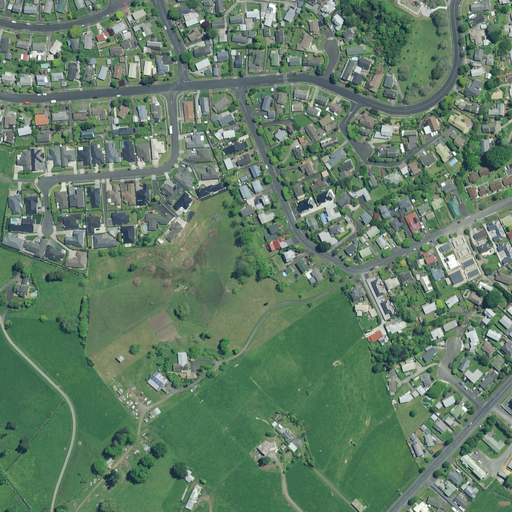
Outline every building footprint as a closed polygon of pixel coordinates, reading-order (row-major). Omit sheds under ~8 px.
[(22,0),(16,0),(16,5),(14,5),(14,12),(21,12),(22,0)] [(64,0),(60,0),(57,11),(64,14),(68,1),(65,0),(64,0)] [(73,0),(75,4),(78,10),(85,7),(81,0),(73,0)] [(223,6),(222,0),(215,1),(217,13),(224,12),(224,6),(223,6)] [(337,5),(332,0),(330,0),(327,3),(328,4),(321,10),(324,13),(322,15),(326,19),(330,15),(329,14),(333,10),(332,9),(337,5)] [(491,9),(490,0),(482,1),(482,3),(471,5),(472,8),(471,8),(472,12),(491,9)] [(43,6),(41,11),(44,12),(51,14),(53,3),(46,1),(45,6),(43,6)] [(191,12),(190,6),(183,8),(182,6),(178,8),(180,16),(191,12)] [(296,11),(290,8),(284,19),(290,22),(296,11)] [(146,15),(143,9),(133,14),(136,20),(146,15)] [(257,11),(257,9),(255,9),(255,11),(247,12),(247,18),(256,17),(256,19),(260,19),(259,11),(257,11)] [(275,11),(268,9),(265,18),(266,18),(265,25),(271,27),(275,11)] [(199,17),(197,12),(192,14),(191,13),(184,16),(188,27),(200,23),(197,17),(199,17)] [(343,18),(338,14),(332,20),(338,25),(335,28),(339,32),(343,28),(340,26),(347,19),(344,17),(343,18)] [(483,22),(484,22),(485,22),(485,21),(486,21),(486,20),(482,14),(474,19),(475,21),(470,23),(472,27),(483,22)] [(243,23),(242,16),(230,17),(231,24),(243,23)] [(319,34),(318,21),(309,21),(310,32),(314,31),(314,35),(319,34)] [(126,29),(123,22),(116,25),(116,26),(112,28),(115,34),(126,29)] [(145,25),(144,23),(133,27),(135,32),(140,30),(139,28),(142,27),(146,36),(152,34),(150,28),(153,27),(151,23),(145,25)] [(202,36),(198,28),(194,30),(195,32),(189,36),(192,42),(202,36)] [(355,34),(352,28),(343,32),(346,38),(344,39),(346,44),(353,41),(351,37),(353,36),(353,35),(355,34)] [(111,35),(107,30),(101,35),(96,36),(98,42),(105,40),(111,35)] [(132,37),(130,32),(121,36),(123,41),(132,37)] [(483,44),(481,32),(470,33),(471,40),(475,39),(476,45),(483,44)] [(314,38),(307,33),(303,38),(304,38),(300,45),(298,44),(297,50),(305,51),(305,49),(307,50),(314,38)] [(247,37),(234,35),(232,41),(246,44),(247,37)] [(93,37),(82,36),(81,42),(85,43),(84,49),(91,49),(93,37)] [(10,38),(3,37),(1,52),(8,53),(10,38)] [(158,37),(155,37),(155,38),(152,38),(152,42),(148,41),(147,47),(144,47),(144,53),(151,53),(151,49),(161,50),(162,40),(158,40),(158,37)] [(79,50),(76,38),(68,41),(69,45),(71,44),(73,51),(79,50)] [(30,43),(18,40),(16,47),(28,50),(30,43)] [(62,44),(56,40),(50,52),(57,56),(61,50),(59,49),(62,44)] [(131,47),(128,41),(122,43),(124,49),(131,47)] [(38,52),(44,53),(44,51),(45,51),(45,44),(33,43),(33,50),(38,50),(38,52)] [(365,53),(364,46),(347,48),(348,56),(365,53)] [(211,54),(210,47),(194,50),(195,57),(211,54)] [(123,54),(123,48),(111,49),(111,55),(116,54),(116,56),(119,56),(119,54),(123,54)] [(475,60),(482,61),(482,56),(483,56),(483,54),(482,54),(483,50),(476,49),(475,53),(474,53),(474,59),(475,59),(475,60)] [(214,56),(214,62),(219,61),(219,63),(224,62),(224,61),(229,61),(228,52),(225,52),(225,50),(220,50),(221,52),(218,52),(218,56),(214,56)] [(263,53),(258,52),(255,64),(260,65),(262,59),(261,58),(263,53)] [(372,62),(362,58),(359,65),(365,68),(365,69),(368,70),(372,62)] [(211,65),(208,59),(196,64),(199,70),(211,65)] [(355,62),(350,59),(342,78),(350,81),(352,76),(349,75),(355,62)] [(152,62),(146,61),(144,75),(151,76),(152,62)] [(251,62),(249,61),(247,66),(250,67),(248,73),(253,73),(256,65),(251,63),(251,62)] [(81,79),(82,75),(79,74),(80,69),(77,69),(78,64),(73,63),(73,64),(71,63),(68,80),(74,81),(75,78),(81,79)] [(137,64),(130,63),(129,77),(136,78),(137,64)] [(163,63),(157,64),(159,75),(165,74),(165,73),(169,72),(168,66),(163,67),(163,65),(163,63)] [(384,67),(379,65),(372,83),(369,81),(366,88),(377,93),(384,74),(381,73),(384,67)] [(109,69),(103,66),(98,78),(104,80),(109,69)] [(123,67),(116,66),(114,78),(121,79),(123,67)] [(362,68),(357,66),(355,72),(356,72),(352,82),(359,85),(363,75),(360,74),(362,68)] [(93,68),(87,67),(84,81),(90,82),(93,68)] [(485,73),(483,68),(478,70),(471,71),(472,77),(480,76),(485,73)] [(11,73),(6,72),(5,75),(3,74),(2,78),(0,78),(0,85),(1,86),(1,83),(12,85),(14,77),(11,76),(11,73)] [(64,79),(64,73),(52,74),(52,82),(59,81),(59,80),(64,79)] [(25,74),(21,74),(21,82),(18,82),(17,87),(21,88),(21,85),(31,86),(32,78),(30,78),(30,75),(25,75),(25,74)] [(393,77),(387,75),(384,86),(392,88),(394,82),(393,77)] [(38,85),(46,85),(46,80),(48,80),(48,76),(38,76),(38,85)] [(483,84),(476,79),(470,89),(467,87),(464,92),(472,97),(472,96),(476,99),(480,93),(475,89),(477,87),(480,89),(483,84)] [(308,92),(295,90),(294,97),(307,99),(308,92)] [(398,92),(386,90),(384,96),(396,99),(398,92)] [(287,94),(280,92),(277,103),(284,105),(287,94)] [(270,107),(271,102),(272,97),(269,96),(269,99),(265,98),(262,110),(268,111),(270,107)] [(328,100),(319,96),(316,102),(325,106),(328,100)] [(230,102),(225,97),(212,107),(217,113),(230,102)] [(209,114),(208,98),(199,99),(200,105),(202,105),(202,115),(209,114)] [(472,106),(472,104),(468,103),(468,104),(456,100),(455,105),(459,106),(458,107),(476,113),(478,107),(472,106)] [(194,122),(192,101),(184,102),(185,122),(194,122)] [(331,102),(326,109),(329,112),(331,110),(334,112),(333,113),(337,116),(343,109),(335,102),(334,104),(331,102)] [(161,118),(160,103),(151,104),(152,114),(154,114),(154,118),(156,118),(156,123),(160,123),(160,118),(161,118)] [(130,109),(122,104),(119,108),(122,110),(118,115),(123,119),(127,113),(130,109)] [(504,116),(504,104),(498,104),(498,109),(489,109),(489,115),(504,116)] [(147,121),(146,105),(139,106),(139,115),(140,115),(140,122),(147,121)] [(99,108),(91,108),(91,115),(101,115),(101,120),(106,119),(106,106),(99,106),(99,108)] [(321,112),(309,106),(306,112),(316,117),(317,115),(319,116),(321,112)] [(53,121),(67,120),(67,119),(69,118),(69,114),(67,114),(66,112),(59,112),(59,113),(52,114),(53,121)] [(88,120),(87,112),(80,112),(80,114),(74,114),(74,120),(82,120),(88,120)] [(234,119),(230,112),(225,115),(226,116),(218,121),(221,127),(229,122),(230,125),(233,123),(232,120),(234,119)] [(454,112),(448,121),(463,131),(463,133),(465,134),(466,133),(467,134),(471,129),(467,126),(467,125),(464,123),(462,122),(464,118),(456,113),(454,112)] [(48,113),(45,113),(45,114),(35,115),(36,126),(49,125),(48,113)] [(331,117),(329,114),(319,122),(323,127),(335,119),(333,116),(331,117)] [(375,120),(365,116),(364,119),(362,119),(360,124),(373,129),(376,122),(374,121),(375,120)] [(17,117),(6,117),(5,128),(10,128),(10,124),(16,125),(17,117)] [(440,130),(436,117),(428,120),(430,126),(424,128),(426,134),(440,130)] [(482,122),(483,132),(483,133),(490,133),(490,132),(496,131),(496,126),(497,126),(496,119),(489,120),(490,123),(488,124),(487,122),(482,122)] [(291,120),(286,120),(283,123),(292,135),(297,131),(293,127),(295,125),(291,120)] [(312,128),(310,124),(304,128),(314,143),(320,140),(313,127),(312,128)] [(334,126),(333,124),(325,129),(327,132),(334,126)] [(394,127),(383,125),(382,132),(377,131),(376,137),(390,140),(390,136),(392,136),(394,127)] [(32,135),(30,126),(25,127),(25,128),(18,129),(20,136),(24,135),(24,137),(32,135)] [(237,133),(236,127),(232,128),(232,131),(223,132),(222,129),(213,133),(213,134),(220,141),(225,139),(229,138),(229,139),(231,138),(231,137),(236,136),(235,133),(237,133)] [(371,132),(361,128),(359,133),(370,137),(371,132)] [(94,130),(94,129),(87,130),(87,131),(82,132),(82,138),(86,138),(86,139),(91,139),(91,138),(94,138),(94,134),(95,134),(95,130),(94,130)] [(287,133),(282,129),(275,136),(281,141),(287,133)] [(418,143),(417,131),(402,132),(402,137),(409,136),(410,143),(406,144),(407,150),(410,150),(416,147),(416,143),(418,143)] [(15,132),(9,132),(8,137),(5,136),(5,142),(14,143),(15,132)] [(50,141),(50,133),(42,133),(43,135),(37,136),(37,143),(50,141)] [(201,136),(201,133),(196,133),(196,135),(192,135),(193,142),(187,142),(187,148),(205,147),(204,136),(201,136)] [(453,143),(460,149),(466,141),(459,136),(458,137),(453,133),(450,136),(455,140),(453,143)] [(339,143),(336,137),(332,139),(331,138),(321,142),(324,149),(326,148),(327,150),(330,148),(330,147),(339,143)] [(157,142),(156,139),(151,139),(153,159),(159,159),(158,153),(165,153),(164,142),(157,142)] [(482,153),(487,152),(489,152),(489,148),(489,139),(481,140),(482,153)] [(133,141),(126,141),(126,148),(123,148),(124,152),(126,152),(126,155),(124,155),(124,161),(128,160),(128,161),(131,161),(131,163),(136,162),(135,155),(134,155),(134,146),(133,146),(133,141)] [(249,146),(247,141),(240,144),(239,142),(232,145),(233,146),(224,150),(227,155),(239,150),(249,146)] [(113,147),(112,143),(106,144),(108,162),(114,162),(114,163),(120,162),(119,152),(117,152),(117,150),(115,150),(115,147),(113,147)] [(98,148),(98,144),(92,145),(93,164),(98,163),(98,164),(105,164),(104,154),(102,154),(102,150),(101,150),(100,148),(98,148)] [(150,162),(150,144),(137,145),(138,156),(139,156),(139,157),(144,157),(144,162),(150,162)] [(443,158),(442,159),(446,163),(449,160),(448,158),(451,155),(448,152),(450,150),(447,146),(444,148),(441,144),(436,148),(438,150),(437,151),(443,158)] [(91,165),(90,146),(84,147),(84,150),(79,151),(79,156),(79,161),(85,161),(85,166),(91,165)] [(67,151),(67,147),(62,147),(63,167),(69,166),(68,161),(75,161),(74,150),(67,151)] [(304,156),(300,147),(293,150),(297,159),(304,156)] [(61,166),(60,148),(51,149),(51,156),(48,156),(48,161),(54,160),(55,166),(61,166)] [(348,155),(342,148),(330,157),(331,159),(326,164),(329,169),(348,155)] [(398,157),(398,148),(390,149),(390,150),(386,150),(386,151),(381,151),(381,157),(398,157)] [(210,156),(209,150),(199,151),(199,155),(195,156),(189,156),(190,160),(194,160),(194,162),(199,161),(199,162),(212,161),(211,156),(210,156)] [(24,151),(24,154),(21,154),(22,157),(20,157),(21,160),(18,160),(18,165),(24,165),(25,171),(31,171),(30,151),(24,151)] [(426,167),(428,169),(431,167),(430,166),(438,161),(431,152),(424,156),(423,155),(419,158),(425,167),(426,167)] [(252,163),(249,154),(244,156),(245,159),(237,162),(239,166),(242,165),(242,166),(252,163)] [(234,168),(230,158),(224,160),(228,170),(234,168)] [(309,175),(314,173),(312,167),(314,166),(311,161),(300,166),(303,173),(307,171),(309,175)] [(420,171),(415,162),(401,170),(404,175),(410,171),(413,176),(420,171)] [(353,168),(351,163),(339,167),(341,172),(348,170),(353,168)] [(216,172),(215,165),(210,165),(210,167),(207,167),(208,173),(202,174),(203,180),(219,178),(219,172),(216,172)] [(261,176),(257,165),(251,168),(255,178),(261,176)] [(491,173),(489,166),(479,170),(481,176),(491,173)] [(192,174),(187,171),(184,175),(183,174),(181,177),(177,174),(173,178),(189,191),(193,186),(191,184),(192,182),(190,180),(192,178),(190,176),(192,174)] [(478,181),(475,172),(470,174),(471,175),(468,176),(470,182),(473,181),(473,183),(478,181)] [(398,175),(396,173),(394,175),(393,173),(384,178),(387,183),(388,182),(390,185),(394,182),(397,186),(402,183),(399,178),(401,177),(399,175),(398,175)] [(511,177),(502,181),(504,186),(506,185),(506,186),(511,185),(511,184),(511,177)] [(313,192),(328,185),(326,181),(322,183),(320,179),(315,181),(316,185),(311,187),(313,192)] [(376,180),(375,179),(369,182),(373,190),(380,186),(376,179),(376,180)] [(263,190),(259,180),(252,183),(256,193),(263,190)] [(457,190),(453,182),(446,185),(445,183),(441,184),(442,187),(441,188),(442,192),(445,191),(446,194),(457,190)] [(491,191),(492,191),(493,192),(503,188),(500,182),(490,186),(491,189),(491,191)] [(225,188),(223,183),(213,186),(213,185),(202,190),(201,188),(197,190),(200,199),(211,194),(210,193),(214,191),(215,193),(225,188)] [(129,204),(130,206),(136,205),(134,184),(128,184),(129,192),(122,193),(122,198),(125,198),(123,200),(127,204),(129,202),(129,204)] [(143,205),(147,205),(146,203),(149,203),(149,200),(150,200),(149,190),(150,190),(150,184),(144,185),(144,190),(141,190),(141,191),(137,191),(138,201),(143,200),(143,205)] [(183,189),(177,184),(173,189),(167,184),(165,186),(164,185),(160,190),(162,192),(162,193),(165,195),(166,194),(169,197),(166,201),(172,205),(174,202),(173,200),(178,193),(179,194),(183,189)] [(121,205),(119,185),(113,185),(114,191),(107,192),(108,206),(116,205),(121,205)] [(252,198),(247,185),(240,188),(244,199),(246,198),(247,200),(252,198)] [(305,194),(300,185),(294,188),(298,197),(305,194)] [(472,199),(475,198),(476,199),(478,198),(477,197),(478,197),(473,186),(468,188),(472,199)] [(488,192),(485,186),(479,188),(480,190),(478,191),(481,196),(489,192),(489,191),(488,192)] [(93,207),(100,207),(100,204),(101,204),(100,195),(102,195),(101,188),(95,189),(95,187),(88,188),(89,197),(92,196),(92,203),(93,203),(93,207)] [(371,200),(366,188),(356,193),(357,194),(354,196),(356,199),(364,195),(367,202),(371,200)] [(84,207),(83,189),(77,190),(77,195),(70,195),(71,207),(78,206),(78,208),(84,207)] [(60,192),(60,191),(56,191),(57,203),(60,203),(61,209),(68,208),(67,192),(60,192)] [(190,196),(185,192),(174,206),(178,210),(182,206),(187,210),(190,206),(189,205),(193,201),(189,197),(190,196)] [(323,205),(319,194),(312,196),(316,208),(323,205)] [(352,202),(346,194),(337,202),(343,209),(352,202)] [(20,207),(21,207),(21,209),(23,208),(22,195),(15,196),(15,197),(9,197),(10,208),(13,208),(13,214),(20,214),(20,207)] [(270,203),(267,196),(261,199),(264,206),(270,203)] [(39,203),(38,197),(25,198),(26,204),(28,204),(28,208),(27,208),(28,214),(37,214),(37,204),(39,203)] [(412,204),(409,197),(398,202),(400,209),(412,204)] [(443,203),(441,198),(431,203),(434,211),(441,208),(440,204),(443,203)] [(458,205),(456,199),(448,203),(455,219),(461,216),(458,210),(459,209),(457,205),(458,205)] [(337,207),(336,203),(326,207),(328,213),(326,214),(329,222),(342,216),(340,212),(335,214),(333,209),(337,207)] [(430,209),(428,204),(418,208),(421,216),(426,214),(425,212),(430,209)] [(391,216),(386,205),(380,208),(384,219),(391,216)] [(254,212),(252,206),(242,210),(245,216),(254,212)] [(372,220),(367,212),(360,217),(366,225),(372,220)] [(417,216),(415,212),(405,217),(413,233),(422,228),(419,223),(417,224),(414,218),(417,216)] [(435,217),(433,212),(425,215),(428,220),(435,217)] [(112,213),(114,225),(119,224),(119,225),(124,225),(123,224),(131,223),(130,215),(126,216),(126,213),(118,214),(117,213),(112,213)] [(174,218),(169,213),(165,217),(162,217),(162,214),(146,214),(146,222),(150,222),(149,231),(157,231),(157,222),(161,223),(161,224),(168,224),(174,218)] [(266,216),(264,213),(259,216),(263,224),(275,219),(273,216),(275,216),(273,213),(266,216)] [(82,219),(82,214),(71,215),(71,217),(64,217),(64,216),(59,216),(59,221),(65,221),(66,229),(79,228),(79,224),(77,224),(76,220),(82,219)] [(320,230),(314,216),(307,219),(313,233),(320,230)] [(34,223),(35,223),(35,220),(32,220),(32,217),(27,217),(27,219),(23,219),(23,224),(24,224),(24,226),(16,225),(10,225),(10,231),(34,231),(34,226),(34,223)] [(95,233),(105,233),(104,224),(101,224),(101,219),(94,220),(94,217),(88,217),(89,234),(95,233)] [(511,224),(511,221),(510,217),(502,220),(505,226),(507,225),(508,227),(511,224)] [(402,226),(397,218),(390,222),(393,228),(392,229),(394,233),(400,230),(398,228),(402,226)] [(173,231),(167,238),(170,240),(169,241),(171,243),(175,238),(176,239),(179,235),(184,229),(182,227),(182,226),(178,222),(175,225),(173,224),(169,228),(173,231)] [(265,235),(267,241),(278,236),(277,233),(280,232),(278,224),(269,228),(271,233),(265,235)] [(343,233),(340,225),(329,228),(331,234),(336,233),(337,235),(343,233)] [(136,242),(134,226),(121,227),(122,233),(123,233),(125,243),(136,242)] [(380,232),(375,226),(374,227),(366,233),(367,233),(359,239),(362,243),(366,241),(366,240),(369,237),(371,239),(380,232)] [(485,230),(476,234),(474,235),(476,240),(478,238),(478,239),(487,235),(485,230)] [(84,231),(74,231),(74,237),(66,237),(66,244),(72,244),(72,245),(76,245),(76,247),(83,247),(84,231)] [(332,239),(328,231),(320,235),(326,248),(338,243),(335,237),(332,239)] [(17,236),(13,234),(12,236),(9,235),(8,239),(6,239),(4,244),(21,250),(24,240),(17,238),(17,236)] [(504,241),(501,234),(491,238),(498,254),(503,252),(501,247),(502,247),(500,242),(504,241)] [(103,239),(102,235),(94,236),(95,248),(118,246),(118,243),(117,243),(117,240),(111,241),(111,239),(103,239)] [(388,245),(382,236),(379,238),(382,243),(379,245),(382,249),(388,245)] [(272,240),(267,242),(268,246),(270,245),(272,251),(282,247),(283,249),(288,247),(287,242),(285,243),(285,241),(287,241),(285,237),(273,242),(272,240)] [(48,241),(42,238),(39,245),(30,242),(26,241),(24,247),(27,248),(27,250),(36,253),(36,256),(41,258),(48,241)] [(492,249),(489,242),(478,247),(481,254),(492,249)] [(357,249),(353,243),(345,250),(349,255),(357,249)] [(452,249),(449,243),(439,248),(441,252),(443,251),(444,253),(452,249)] [(56,247),(48,244),(45,256),(50,257),(50,259),(61,262),(62,258),(64,259),(65,255),(62,254),(63,249),(58,248),(58,249),(55,249),(56,247)] [(465,245),(458,248),(457,248),(462,259),(460,259),(463,265),(464,264),(465,267),(471,265),(469,261),(473,259),(470,253),(465,256),(463,252),(467,250),(465,245)] [(372,254),(369,247),(359,252),(363,258),(372,254)] [(296,257),(293,250),(283,254),(286,260),(286,259),(288,262),(294,260),(293,258),(296,257)] [(77,252),(77,256),(74,259),(67,259),(66,267),(86,268),(87,253),(77,252)] [(436,261),(433,253),(429,255),(430,257),(425,259),(428,265),(436,261)] [(459,266),(454,255),(448,257),(450,262),(448,263),(451,269),(459,266)] [(309,269),(301,260),(296,264),(304,273),(309,269)] [(436,271),(434,268),(430,270),(435,281),(445,277),(441,269),(436,271)] [(318,282),(324,279),(318,269),(311,272),(314,276),(318,282)] [(413,279),(410,272),(404,275),(403,273),(400,275),(403,283),(413,279)] [(511,280),(511,278),(501,274),(500,277),(497,276),(496,279),(510,285),(511,280)] [(433,289),(427,276),(420,280),(426,292),(433,289)] [(400,285),(397,278),(392,280),(391,278),(385,281),(389,290),(400,285)] [(493,288),(481,282),(478,288),(482,289),(483,287),(486,288),(486,289),(491,292),(493,288)] [(29,288),(16,284),(14,291),(19,293),(18,294),(20,294),(20,296),(25,298),(26,294),(28,295),(29,288)] [(380,288),(376,284),(371,289),(375,292),(380,288)] [(386,287),(377,291),(380,298),(378,299),(381,306),(390,302),(387,295),(389,295),(386,287)] [(365,296),(361,288),(349,293),(352,301),(365,296)] [(483,300),(472,293),(469,299),(480,306),(483,300)] [(453,306),(453,305),(459,301),(455,296),(446,302),(449,307),(450,308),(453,306)] [(438,308),(436,302),(423,308),(426,314),(438,308)] [(362,305),(362,303),(358,303),(358,305),(356,305),(356,312),(358,312),(358,316),(362,316),(362,312),(368,312),(368,305),(362,305)] [(496,315),(488,307),(483,313),(486,316),(482,320),(486,324),(496,315)] [(377,315),(374,309),(369,311),(372,318),(377,315)] [(511,324),(511,322),(505,316),(500,321),(508,329),(511,324)] [(458,326),(455,320),(443,326),(446,332),(458,326)] [(407,327),(404,321),(398,324),(398,323),(392,326),(392,325),(386,327),(389,332),(391,331),(392,334),(398,331),(399,333),(402,332),(401,330),(407,327)] [(444,336),(440,327),(430,331),(433,338),(438,336),(439,339),(444,336)] [(474,327),(468,328),(469,330),(468,330),(467,330),(466,330),(466,331),(466,332),(466,333),(467,333),(465,334),(467,338),(470,337),(472,342),(470,343),(472,347),(478,345),(477,342),(479,341),(474,327)] [(502,336),(490,330),(487,335),(499,341),(502,336)] [(383,337),(380,331),(367,338),(369,342),(372,341),(373,342),(383,337)] [(511,345),(511,344),(509,341),(502,349),(511,358),(511,357),(511,348),(511,347),(511,345)] [(485,351),(486,351),(490,354),(488,356),(491,358),(495,354),(493,352),(495,349),(487,343),(482,348),(485,351)] [(437,353),(432,345),(425,350),(427,353),(422,356),(426,362),(435,357),(434,355),(437,353)] [(182,373),(187,373),(187,379),(197,378),(197,372),(191,373),(191,371),(189,371),(188,363),(187,363),(186,352),(178,353),(179,364),(174,365),(175,371),(182,370),(182,373)] [(502,369),(503,368),(501,366),(506,361),(500,355),(492,364),(499,371),(500,370),(504,374),(506,372),(502,369)] [(470,361),(464,357),(460,363),(462,364),(459,369),(464,372),(467,367),(468,368),(469,365),(470,361)] [(415,369),(414,362),(402,366),(403,373),(409,372),(408,371),(415,369)] [(396,373),(393,368),(385,373),(388,378),(396,373)] [(483,374),(478,369),(473,374),(468,370),(464,374),(474,383),(483,374)] [(168,381),(157,371),(154,375),(148,382),(155,388),(154,390),(157,393),(168,381)] [(485,379),(484,378),(482,380),(483,382),(481,385),(482,386),(479,390),(481,392),(485,389),(498,375),(493,371),(485,379)] [(425,386),(431,385),(430,378),(431,378),(430,373),(420,376),(422,381),(424,381),(425,386)] [(426,392),(421,386),(417,389),(422,395),(426,392)] [(403,397),(399,397),(401,403),(409,402),(413,398),(410,393),(402,396),(403,397)] [(456,402),(453,396),(443,401),(446,407),(456,402)] [(462,407),(460,405),(452,414),(456,418),(461,414),(461,415),(465,412),(468,410),(463,406),(462,407)] [(161,412),(158,407),(147,414),(151,420),(161,412)] [(454,422),(449,417),(445,421),(451,426),(454,422)] [(447,429),(438,421),(433,426),(439,431),(442,434),(447,429)] [(287,431),(280,424),(276,429),(286,440),(289,443),(293,439),(289,435),(291,433),(288,429),(287,431)] [(436,441),(435,438),(430,433),(423,435),(425,443),(427,442),(428,447),(434,445),(433,442),(436,441)] [(490,437),(487,434),(482,439),(497,453),(505,444),(500,440),(498,443),(491,437),(490,437)] [(266,455),(271,450),(272,451),(277,448),(276,447),(275,441),(269,442),(267,439),(258,448),(266,455)] [(298,448),(292,442),(288,446),(294,452),(298,448)] [(424,454),(419,443),(413,445),(418,457),(424,454)] [(487,474),(468,455),(462,461),(482,480),(487,474)] [(453,473),(451,471),(447,475),(458,485),(464,479),(459,475),(455,471),(453,473)] [(507,482),(499,475),(497,478),(504,485),(507,482)] [(456,489),(450,483),(446,487),(448,489),(444,492),(449,496),(456,489)] [(475,495),(479,491),(475,487),(473,489),(469,485),(464,491),(473,499),(476,496),(475,495)] [(201,491),(194,488),(186,507),(192,510),(201,491)] [(469,504),(459,495),(455,500),(464,509),(469,504)] [(435,507),(440,509),(443,500),(439,498),(439,499),(430,496),(427,503),(435,506),(435,507)] [(364,507),(356,499),(352,503),(360,511),(362,511),(367,507),(366,506),(364,507)] [(431,511),(421,501),(413,509),(416,511),(417,511),(421,509),(423,511),(431,511)]
